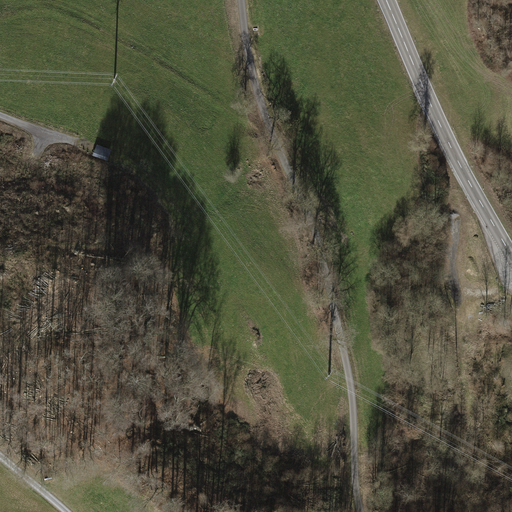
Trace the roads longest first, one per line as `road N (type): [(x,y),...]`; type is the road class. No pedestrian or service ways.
road 1 (track): [(242,0),(260,104),(326,271),(352,399),(360,511)]
road 2 (tertiary): [(386,0),(452,154),(511,255)]
